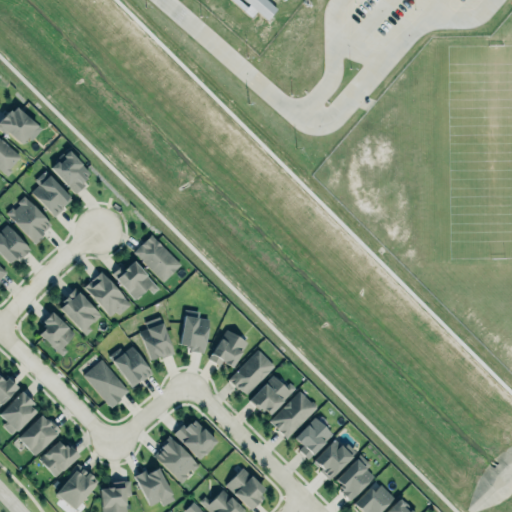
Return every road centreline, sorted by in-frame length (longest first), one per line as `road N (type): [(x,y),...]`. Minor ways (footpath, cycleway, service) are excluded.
road 1 (residential): [(319,511),(187,381)]
road 2 (residential): [(111,441),(0,326)]
road 3 (residential): [(0,326),(96,228)]
